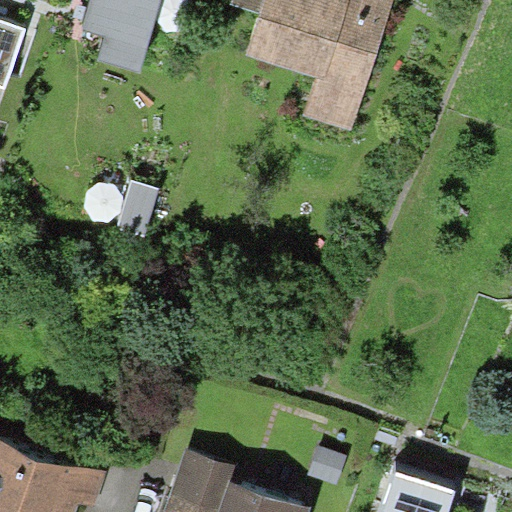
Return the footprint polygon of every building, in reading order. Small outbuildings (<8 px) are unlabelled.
[(135,63),(153,0),(83,0),(77,21),(100,28),(93,50),(135,63)] [(352,103),(385,0),(336,0),(336,1),(331,0),(258,0),(245,41),(248,42),(249,41),(316,62),(307,89),(352,103)] [(0,100),(27,22),(0,13),(0,100)] [(157,187),(130,180),(116,228),(143,235),(157,187)] [(85,504),(97,471),(0,436),(0,511),(51,511),(52,509),(59,511),(66,511),(71,499),(85,504)] [(294,511),(297,505),(228,481),(233,468),(185,451),(177,474),(163,511),(294,511)] [(439,511),(450,483),(390,463),(373,511),(439,511)]
